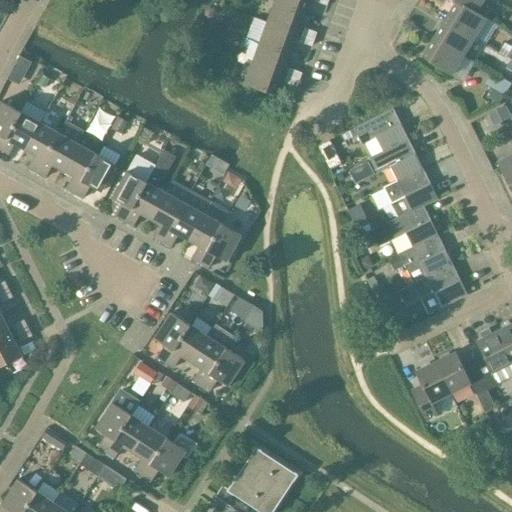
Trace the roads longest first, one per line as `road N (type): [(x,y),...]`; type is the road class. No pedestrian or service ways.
road 1 (residential): [(495,239),(429,92),(358,38)]
road 2 (residential): [(144,282),(0,188)]
road 3 (residential): [(391,345),(511,287)]
